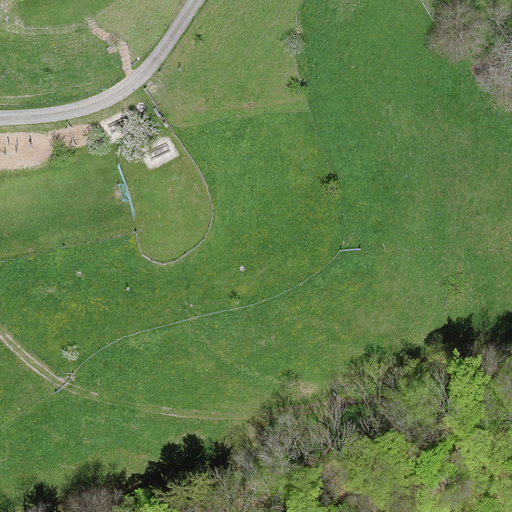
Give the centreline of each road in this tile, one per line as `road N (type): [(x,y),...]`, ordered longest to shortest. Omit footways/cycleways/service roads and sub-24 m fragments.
road 1 (track): [(0,330),(55,378),(157,409),(236,416),(511,397)]
road 2 (residential): [(0,119),(102,101),(132,82),(196,0)]
